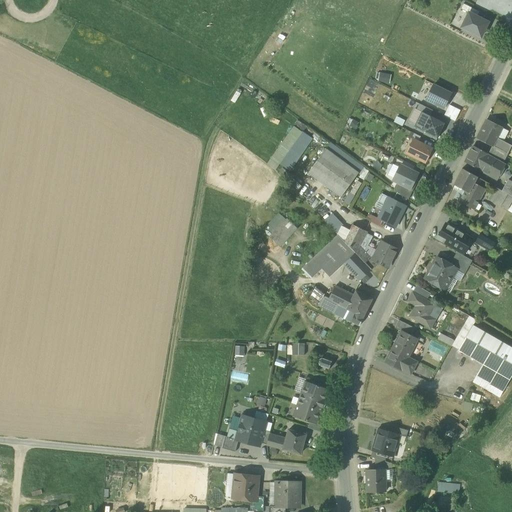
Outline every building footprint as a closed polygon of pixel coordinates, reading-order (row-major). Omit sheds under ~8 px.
[(461,9),(469,13),(477,17),(479,12),(463,4),(461,9)] [(461,28),(480,37),(488,22),(477,17),(469,13),(461,28)] [(426,100),(444,108),(451,94),(433,85),(426,100)] [(419,104),(416,109),(421,112),(430,116),(432,110),(419,104)] [(444,116),(455,121),(460,111),(449,105),(444,116)] [(414,127),(421,112),(416,109),(415,109),(407,123),(414,127)] [(430,116),(421,112),(414,127),(422,131),(437,138),(445,123),(430,116)] [(405,121),(396,117),(393,122),(402,127),(405,121)] [(353,119),(349,126),(355,129),(359,123),(353,119)] [(477,139),(493,147),(497,139),(502,128),(486,120),(477,139)] [(293,128),(273,156),(282,162),(302,134),(293,128)] [(502,128),(497,139),(503,142),(508,131),(502,128)] [(303,132),(302,134),(282,162),(280,164),(289,171),(313,139),(303,132)] [(413,140),(418,142),(420,137),(410,132),(407,137),(413,140)] [(511,146),(503,142),(497,139),(493,147),(507,154),(511,146)] [(413,140),(406,153),(425,163),(432,149),(418,142),(413,140)] [(325,150),(358,175),(363,167),(338,148),(331,143),(325,150)] [(479,170),(481,166),(487,154),(473,146),(465,162),(479,170)] [(489,155),(503,163),(507,154),(493,147),(489,155)] [(308,174),(340,198),(357,176),(358,175),(325,150),(308,174)] [(489,155),(487,154),(481,166),(484,167),(483,170),(488,173),(497,178),(502,168),(501,167),(503,163),(489,155)] [(267,164),(276,170),(280,164),(282,162),(273,156),(267,164)] [(388,175),(393,178),(399,167),(393,164),(388,175)] [(418,174),(400,165),(399,167),(393,178),(393,180),(397,182),(411,189),(414,181),(418,174)] [(358,175),(357,176),(363,180),(369,171),(363,167),(358,175)] [(453,185),(466,192),(469,193),(475,183),(478,177),(462,169),(453,185)] [(511,182),(508,180),(502,191),(511,196),(511,182)] [(350,193),(355,196),(361,183),(357,181),(350,193)] [(411,189),(397,182),(393,189),(408,200),(413,190),(411,189)] [(469,193),(479,199),(485,189),(475,183),(469,193)] [(507,211),(511,202),(511,196),(502,191),(501,190),(499,193),(495,191),(497,188),(495,187),(488,200),(507,211)] [(349,192),(343,202),(349,206),(355,196),(350,193),(349,192)] [(479,199),(469,193),(466,192),(460,202),(474,209),(479,199)] [(376,207),(383,210),(389,198),(382,195),(376,207)] [(389,198),(383,210),(378,219),(385,223),(395,228),(406,206),(389,198)] [(267,226),(274,232),(287,219),(279,212),(267,226)] [(337,234),(341,226),(343,225),(332,213),(324,221),(337,234)] [(370,222),(382,228),(385,223),(378,219),(373,216),(370,222)] [(269,238),(280,247),(297,229),(287,219),(274,232),(269,238)] [(440,234),(439,235),(447,240),(445,243),(447,244),(463,254),(472,239),(445,224),(440,234)] [(344,242),(355,253),(359,244),(364,234),(366,232),(352,225),(350,230),(344,242)] [(337,234),(344,242),(350,230),(341,226),(337,234)] [(438,233),(435,239),(446,246),(447,244),(445,243),(447,240),(439,235),(440,234),(438,233)] [(359,244),(366,251),(368,246),(372,237),(364,234),(359,244)] [(474,243),(490,251),(495,243),(479,234),(474,243)] [(329,277),(344,264),(355,253),(344,242),(341,239),(338,236),(312,260),(321,269),(329,277)] [(377,250),(373,259),(373,260),(379,262),(388,267),(396,249),(381,242),(377,250)] [(366,251),(359,244),(355,253),(366,264),(372,258),(366,251)] [(368,246),(366,251),(372,258),(373,259),(377,250),(368,246)] [(366,264),(355,253),(344,264),(360,281),(371,270),(366,264)] [(456,270),(463,274),(471,260),(458,253),(450,266),(456,269),(456,270)] [(371,270),(379,262),(373,260),(373,259),(372,258),(366,264),(371,270)] [(463,274),(456,270),(456,269),(450,266),(437,258),(433,264),(432,265),(428,271),(429,272),(425,278),(431,282),(431,283),(432,286),(435,288),(438,287),(439,286),(445,289),(452,277),(457,280),(460,282),(462,282),(464,281),(465,278),(465,276),(464,274),(463,274)] [(302,270),(310,278),(321,269),(312,260),(302,270)] [(464,274),(471,261),(471,260),(463,274),(464,274)] [(452,277),(445,289),(450,292),(457,280),(452,277)] [(335,286),(329,298),(324,296),(319,305),(342,317),(346,309),(353,296),(335,286)] [(414,292),(427,299),(430,293),(418,286),(414,292)] [(353,296),(346,309),(355,314),(350,322),(359,326),(372,299),(356,290),(353,296)] [(411,316),(430,327),(434,320),(428,317),(434,306),(413,294),(409,301),(417,305),(411,316)] [(342,317),(350,322),(355,314),(346,309),(342,317)] [(452,346),(459,350),(473,325),(476,320),(469,316),(452,346)] [(401,330),(411,335),(415,328),(399,320),(395,328),(401,331),(401,330)] [(511,375),(511,347),(473,325),(459,350),(485,365),(510,379),(511,375)] [(398,338),(392,350),(392,351),(407,359),(408,358),(417,339),(411,335),(401,330),(401,331),(397,338),(398,338)] [(440,333),(437,339),(450,346),(453,340),(440,333)] [(413,361),(408,358),(407,359),(392,351),(392,350),(391,350),(385,362),(401,370),(401,369),(407,372),(413,361)] [(328,370),(328,369),(329,369),(330,369),(330,368),(329,368),(331,363),(332,363),(332,362),(331,362),(331,361),(330,362),(322,359),(322,358),(321,358),(321,359),(319,360),(318,359),(318,360),(319,360),(318,363),(317,363),(318,363),(319,366),(319,367),(320,366),(328,369),(328,370)] [(407,372),(410,374),(416,362),(413,361),(407,372)] [(500,397),(510,379),(485,365),(475,383),(500,397)] [(232,372),(231,379),(247,382),(248,374),(232,372)] [(327,389),(329,384),(316,380),(314,385),(327,389)] [(305,381),(301,393),(324,401),(328,389),(327,389),(314,385),(305,381)] [(324,401),(301,393),(297,405),(320,413),(322,407),(324,401)] [(316,424),(320,413),(297,405),(293,416),(312,423),(316,424)] [(238,441),(252,444),(253,441),(260,443),(264,430),(266,422),(242,415),(238,431),(236,439),(235,440),(238,441)] [(310,429),(321,432),(323,427),(316,424),(312,423),(310,429)] [(399,435),(406,437),(407,431),(397,428),(394,427),(392,433),(399,435)] [(227,437),(236,439),(238,431),(229,429),(227,437)] [(386,455),(392,457),(396,443),(397,444),(399,435),(392,433),(378,429),(376,438),(377,438),(373,451),(386,455)] [(260,443),(267,445),(269,436),(270,432),(264,430),(260,443)] [(288,430),(285,441),(283,449),(301,454),(306,435),(288,430)] [(215,446),(222,448),(225,436),(218,434),(215,446)] [(227,437),(225,436),(222,448),(235,452),(238,441),(235,440),(236,439),(227,437)] [(267,445),(283,449),(285,441),(269,436),(267,445)] [(371,457),(374,458),(384,461),(386,455),(373,451),(371,457)] [(391,463),(384,461),(374,458),(375,469),(384,469),(384,470),(392,469),(391,463)] [(367,470),(368,492),(385,491),(384,470),(384,469),(375,469),(367,470)] [(256,500),(257,496),(259,477),(235,474),(233,497),(256,500)] [(299,483),(277,482),(276,497),(276,498),(275,506),(275,507),(285,507),(299,507),(300,498),(299,498),(299,483)] [(438,482),(437,492),(460,492),(460,483),(438,482)] [(263,511),(263,506),(264,497),(257,496),(256,500),(255,506),(254,511),(263,511)]
